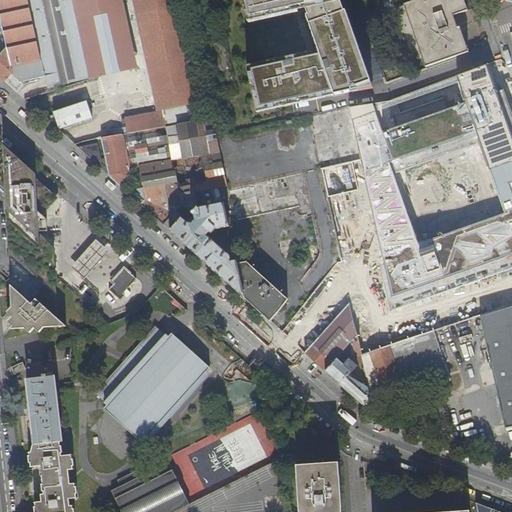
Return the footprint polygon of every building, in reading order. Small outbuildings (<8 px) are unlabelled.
[(11,69),(41,62),(27,0),(0,0),(0,17),(7,48),(11,69)] [(45,77),(49,92),(59,89),(58,87),(90,79),(83,47),(72,0),(27,0),(41,62),(45,77)] [(123,0),(72,0),(90,79),(90,80),(139,69),(123,0)] [(132,0),(158,112),(202,103),(179,0),(132,0)] [(241,0),(246,19),(304,5),(321,0),(241,0)] [(339,0),(321,0),(304,5),(307,13),(305,13),(317,50),(333,94),(372,85),(344,9),(343,9),(339,0)] [(428,67),(466,53),(453,15),(465,11),(461,0),(414,0),(406,3),(428,67)] [(5,83),(17,93),(24,85),(22,83),(45,77),(41,62),(11,69),(7,48),(0,55),(0,79),(4,84),(5,83)] [(301,51),(244,65),(255,111),(333,94),(317,50),(301,54),(301,51)] [(390,311),(511,268),(511,111),(504,89),(496,92),(486,65),(395,99),(390,101),(349,107),(362,161),(386,264),(380,266),(390,311)] [(214,113),(211,99),(203,100),(207,115),(214,113)] [(53,113),(59,131),(93,119),(87,101),(53,113)] [(164,111),(166,126),(206,119),(202,103),(166,111),(164,111)] [(320,249),(338,245),(328,197),(322,170),(353,163),(362,161),(349,107),(309,116),(310,119),(254,131),(218,139),(231,201),(224,203),(228,222),(311,204),(320,249)] [(109,131),(109,137),(166,126),(164,111),(158,112),(145,115),(125,118),(127,128),(109,131)] [(134,198),(171,231),(183,217),(184,216),(190,216),(192,213),(199,206),(199,207),(224,202),(224,203),(231,201),(218,139),(217,137),(214,125),(213,118),(206,119),(166,126),(109,137),(101,138),(105,158),(110,176),(109,177),(122,189),(132,178),(131,173),(130,168),(142,166),(143,172),(146,192),(143,189),(134,198)] [(78,147),(110,176),(105,158),(102,159),(98,143),(78,147)] [(7,326),(12,331),(9,334),(25,333),(30,338),(34,333),(40,337),(44,332),(67,330),(57,322),(57,282),(55,246),(40,232),(39,220),(59,200),(3,146),(3,163),(0,166),(0,186),(5,190),(5,192),(5,195),(5,198),(6,248),(8,248),(9,255),(45,287),(31,308),(10,289),(11,311),(7,316),(11,321),(7,326)] [(322,170),(328,197),(359,189),(353,163),(322,170)] [(245,298),(238,264),(237,260),(231,261),(230,255),(229,254),(227,254),(228,253),(208,235),(210,233),(212,234),(216,229),(229,226),(228,222),(224,203),(224,202),(199,207),(199,206),(192,213),(195,215),(196,220),(194,221),(193,224),(192,223),(189,222),(183,217),(171,231),(218,273),(245,298)] [(85,279),(109,252),(97,241),(73,268),(85,279)] [(289,299),(255,268),(248,262),(238,264),(245,298),(249,301),(271,321),(280,311),(289,299)] [(125,293),(137,279),(126,268),(113,281),(116,283),(110,289),(122,300),(126,295),(125,293)] [(305,352),(326,371),(337,358),(342,353),(357,336),(349,303),(305,352)] [(511,305),(490,313),(483,315),(506,429),(511,427),(511,305)] [(103,406),(145,444),(211,371),(208,368),(211,364),(172,330),(169,333),(166,330),(164,332),(156,325),(95,392),(107,403),(103,406)] [(369,388),(371,398),(404,387),(404,388),(449,374),(436,331),(362,356),(369,388)] [(357,336),(342,353),(348,359),(359,346),(357,336)] [(370,410),(375,414),(371,398),(369,388),(349,375),(357,365),(350,359),(345,365),(337,358),(326,371),(355,397),(370,410)] [(23,363),(12,368),(15,375),(26,370),(23,363)] [(59,438),(61,437),(52,370),(45,370),(45,367),(40,368),(41,371),(24,373),(31,441),(59,438)] [(30,447),(28,448),(28,451),(27,451),(28,458),(29,458),(29,463),(39,462),(40,464),(38,464),(39,472),(40,471),(41,480),(40,480),(41,487),(42,487),(43,490),(39,490),(40,498),(34,498),(34,503),(33,503),(33,510),(35,510),(35,511),(74,511),(73,505),(72,505),(72,502),(69,502),(68,496),(76,495),(75,490),(76,490),(76,483),(74,483),(74,480),(69,480),(68,466),(72,466),(72,462),(73,462),(72,455),(71,455),(71,451),(61,452),(60,449),(61,449),(61,441),(59,441),(59,438),(31,441),(30,447)] [(343,511),(340,464),(298,466),(301,511),(343,511)] [(111,490),(122,511),(171,511),(190,503),(173,468),(160,475),(156,468),(137,477),(134,471),(117,480),(120,485),(111,490)] [(500,511),(476,503),(477,511),(500,511)]
